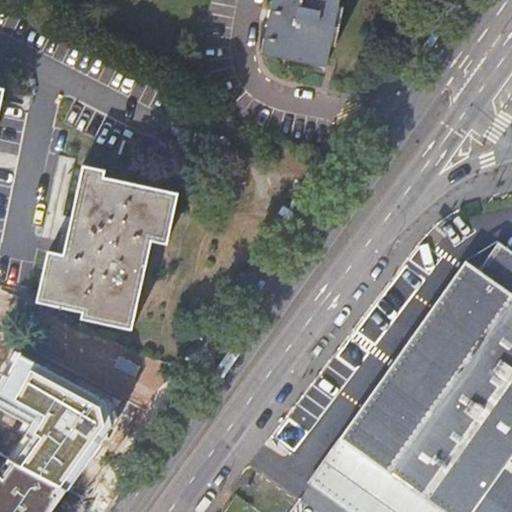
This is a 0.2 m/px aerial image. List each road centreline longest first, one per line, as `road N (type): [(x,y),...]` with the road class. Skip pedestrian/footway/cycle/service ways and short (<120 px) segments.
road 1 (secondary): [(470,39),(125,511)]
road 2 (secondary): [(169,511),(394,208)]
road 3 (unknown): [(511,216),(478,227),(451,251),(288,466)]
road 4 (residential): [(394,208),(511,153)]
